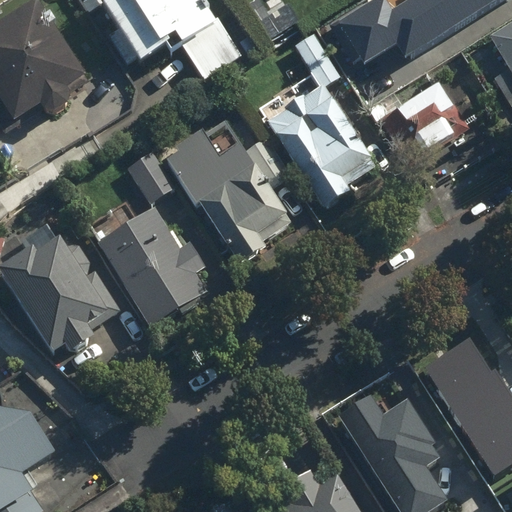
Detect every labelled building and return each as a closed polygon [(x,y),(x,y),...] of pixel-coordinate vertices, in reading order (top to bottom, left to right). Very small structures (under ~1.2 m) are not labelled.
[(111,0),(95,11),(134,73),(159,56),(163,62),(176,53),(199,90),(238,65),(196,0),(111,0)] [(375,0),(333,26),(362,72),(397,50),(405,63),(507,0),(420,0),(392,17),(381,0),(375,0)] [(0,115),(10,131),(35,115),(39,121),(40,122),(41,122),(42,123),(43,123),(44,123),(45,123),(46,124),(47,124),(49,124),(50,123),(51,123),(52,123),(53,123),(54,122),(55,122),(56,122),(57,121),(58,120),(59,120),(60,119),(61,118),(61,117),(62,117),(63,116),(63,115),(64,114),(64,113),(65,112),(65,111),(65,109),(66,108),(66,107),(66,106),(66,105),(66,104),(62,98),(84,84),(35,8),(0,30),(0,115)] [(245,20),(267,50),(298,27),(285,9),(269,20),(261,9),(245,20)] [(511,27),(484,45),(505,78),(492,86),(509,113),(511,111),(511,27)] [(435,87),(388,119),(420,165),(466,133),(435,87)] [(347,200),(342,193),(372,173),(320,95),(317,91),(260,129),(314,208),(320,218),(347,200)] [(218,126),(158,165),(191,215),(193,213),(235,276),(264,256),(260,249),(287,231),(265,196),(241,160),(218,126)] [(241,160),(265,196),(287,181),(263,145),(241,160)] [(133,205),(141,200),(147,210),(170,196),(146,157),(123,171),(132,185),(123,190),(133,205)] [(97,249),(92,252),(146,337),(201,303),(188,282),(202,274),(188,253),(180,258),(169,240),(165,242),(149,217),(137,225),(127,208),(86,233),(97,249)] [(23,258),(0,272),(0,287),(48,364),(60,356),(66,365),(91,349),(83,336),(95,328),(97,330),(116,318),(73,248),(60,255),(46,233),(19,250),(23,258)] [(456,414),(444,421),(497,508),(507,502),(511,509),(511,392),(505,380),(490,389),(484,381),(449,402),(456,414)] [(371,396),(337,418),(396,511),(438,511),(450,505),(427,469),(439,462),(430,448),(435,445),(407,401),(384,416),(371,396)] [(24,424),(0,419),(0,511),(35,511),(20,486),(50,468),(24,424)] [(281,511),(279,511),(353,511),(334,481),(316,492),(308,478),(274,500),(281,511)]
